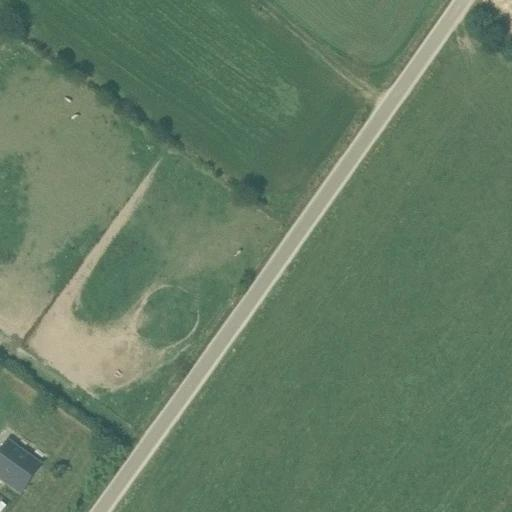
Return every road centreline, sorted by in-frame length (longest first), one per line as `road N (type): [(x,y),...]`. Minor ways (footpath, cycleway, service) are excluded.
road 1 (unclassified): [(99,511),(459,0)]
road 2 (track): [(260,0),(389,105)]
